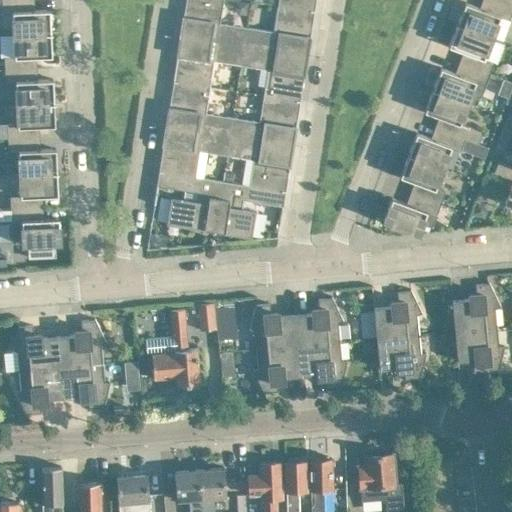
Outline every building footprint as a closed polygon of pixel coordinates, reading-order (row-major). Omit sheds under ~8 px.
[(51,33),(50,9),(26,10),(25,0),(3,0),(1,0),(2,13),(12,12),(13,34),(51,33)] [(219,23),(222,0),(192,0),(192,6),(185,5),(180,36),(243,46),(246,27),(219,23)] [(277,0),(277,5),(307,10),(308,0),(277,0)] [(509,20),(511,12),(511,7),(492,0),(490,0),(487,10),(465,2),(457,23),(492,37),(499,16),(509,20)] [(307,56),(312,25),(305,24),(307,10),(277,5),(273,31),(246,27),(243,46),(307,56)] [(484,58),(492,37),(457,23),(448,46),(471,54),(467,65),(489,73),(494,61),(484,58)] [(52,56),(51,33),(13,34),(14,57),(4,57),(4,70),(28,69),(28,57),(52,56)] [(240,65),(243,46),(180,36),(175,67),(182,68),(180,82),(209,87),(213,60),(240,65)] [(302,87),(307,56),(243,46),(240,65),(267,69),(263,95),(292,100),(295,86),(302,87)] [(484,88),(489,73),(467,65),(463,75),(440,67),(432,89),(467,102),(469,97),(473,98),(477,97),(480,95),(484,88)] [(54,102),(53,79),(29,80),(28,69),(4,70),(5,82),(15,82),(16,104),(54,102)] [(205,113),(209,87),(180,82),(178,96),(171,95),(166,126),(229,136),(232,117),(205,113)] [(459,123),(467,102),(432,89),(424,111),(446,119),(442,130),(465,138),(465,139),(478,143),(482,131),(459,123)] [(292,146),(297,115),(290,114),(292,100),(263,95),(259,121),(232,117),(229,136),(292,146)] [(55,126),(54,102),(16,104),(17,126),(7,127),(7,139),(31,138),(31,127),(55,126)] [(226,155),(229,136),(166,126),(161,157),(168,158),(166,172),(195,177),(199,150),(226,155)] [(502,126),(498,137),(508,140),(511,130),(502,126)] [(460,150),(465,139),(465,138),(442,130),(438,141),(416,132),(408,154),(443,167),(451,146),(460,150)] [(287,177),(292,146),(229,136),(226,155),(253,159),(249,185),(278,190),(280,175),(287,177)] [(504,151),(508,140),(498,137),(495,147),(504,151)] [(57,172),(56,148),(32,149),(31,138),(7,139),(8,152),(18,151),(19,173),(57,172)] [(435,188),(443,167),(408,154),(399,176),(422,184),(418,195),(440,203),(445,192),(435,188)] [(511,165),(498,160),(493,173),(511,179),(511,181),(504,201),(511,204),(511,165)] [(58,195),(57,172),(19,173),(20,196),(10,196),(10,209),(34,207),(34,196),(58,195)] [(222,181),(195,177),(166,172),(163,186),(184,190),(182,200),(172,198),(168,222),(214,230),(222,181)] [(278,190),(249,185),(222,181),(214,230),(250,236),(254,211),(241,209),(243,199),(276,205),(278,190)] [(431,227),(440,203),(418,195),(414,206),(391,197),(383,220),(394,224),(392,228),(406,233),(407,229),(418,233),(422,224),(431,227)] [(34,207),(10,209),(12,239),(22,239),(22,243),(28,243),(28,258),(56,257),(55,242),(60,242),(59,218),(35,219),(34,207)] [(489,281),(487,282),(488,283),(475,284),(476,297),(451,300),(454,330),(497,326),(495,307),(499,306),(500,306),(489,281)] [(410,289),(409,289),(410,290),(397,291),(398,305),(373,307),(376,337),(418,333),(416,314),(421,312),(421,314),(422,313),(410,289)] [(338,325),(337,322),(341,320),(342,321),(343,320),(332,296),(330,297),(331,297),(318,299),(319,312),(295,314),(298,345),(339,341),(339,340),(349,339),(348,324),(338,325)] [(200,329),(201,329),(215,328),(212,302),(198,303),(200,329)] [(298,345),(295,314),(271,316),(270,303),(256,304),(257,303),(255,303),(249,329),(250,329),(254,329),(256,348),(298,345)] [(147,354),(152,354),(154,378),(176,376),(177,385),(199,383),(196,348),(186,349),(183,308),(170,309),(173,336),(146,338),(147,354)] [(220,347),(239,346),(237,317),(218,318),(220,347)] [(94,318),(93,319),(94,319),(81,321),(82,334),(58,336),(61,366),(102,363),(101,344),(104,342),(105,343),(106,342),(94,318)] [(370,322),(355,323),(356,346),(372,346),(370,322)] [(61,366),(58,336),(34,338),(32,325),(19,326),(20,325),(18,325),(12,351),(13,351),(13,350),(17,351),(19,370),(61,366)] [(499,345),(497,326),(454,330),(457,361),(482,358),(483,372),(496,370),(496,371),(497,372),(504,345),(503,345),(503,346),(499,345)] [(420,352),(418,333),(376,337),(379,368),(404,366),(405,379),(418,378),(418,379),(419,379),(426,353),(425,352),(425,353),(420,352)] [(342,360),(339,341),(298,345),(300,375),(325,373),(326,386),(339,385),(339,386),(340,386),(347,360),(346,360),(346,361),(342,360)] [(300,375),(298,345),(256,348),(258,367),(254,369),(253,368),(252,369),(264,393),(265,393),(264,392),(278,391),(277,377),(300,375)] [(221,362),(222,374),(242,373),(242,361),(221,362)] [(104,381),(102,363),(61,366),(63,397),(88,395),(89,408),(102,407),(101,408),(103,408),(110,382),(109,381),(108,382),(104,381)] [(63,397),(61,366),(19,370),(21,389),(17,391),(16,390),(15,391),(27,415),(28,414),(27,414),(41,412),(39,399),(63,397)] [(359,466),(362,500),(386,498),(386,511),(403,511),(401,483),(395,483),(392,453),(379,454),(379,449),(369,450),(369,455),(366,455),(367,465),(359,466)] [(328,458),(328,455),(320,456),(320,458),(309,459),(310,511),(324,511),(324,488),(333,488),(332,457),(328,458)] [(306,460),(285,461),(287,511),(299,511),(299,489),(306,489),(306,460)] [(261,473),(251,474),(249,474),(250,494),(262,493),(263,507),(262,511),(276,511),(276,498),(282,497),(280,462),(260,463),(261,473)] [(63,511),(61,466),(41,468),(42,511),(63,511)] [(222,468),(199,470),(202,511),(214,511),(213,496),(224,496),(226,496),(224,467),(222,467),(222,468)] [(176,471),(174,471),(176,497),(177,500),(179,500),(179,499),(189,499),(189,511),(202,511),(199,470),(176,472),(176,471)] [(119,511),(150,511),(147,473),(116,476),(119,511)] [(100,511),(100,482),(78,484),(78,511),(100,511)] [(18,502),(0,502),(0,511),(17,511),(18,504),(18,502)]
